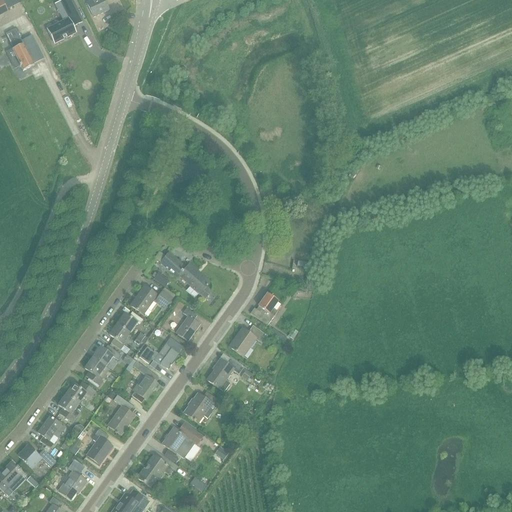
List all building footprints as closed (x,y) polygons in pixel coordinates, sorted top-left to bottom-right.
[(63,21),(47,30),(54,44),(75,33),(72,27),(81,23),(69,0),(63,0),(55,5),(63,21)] [(93,18),(108,11),(103,0),(93,0),(86,3),(93,18)] [(25,17),(13,22),(18,34),(30,28),(25,17)] [(15,30),(6,35),(13,49),(6,53),(14,69),(19,67),(19,68),(20,67),(22,72),(33,66),(32,65),(42,59),(36,48),(31,37),(26,39),(21,42),(15,30)] [(168,253),(159,263),(165,268),(177,279),(179,277),(189,286),(186,291),(194,298),(198,294),(199,295),(204,300),(211,292),(205,288),(209,283),(188,265),(185,268),(174,258),(168,253)] [(158,273),(153,280),(159,284),(163,277),(158,273)] [(142,315),(156,296),(143,286),(129,306),(142,315)] [(164,308),(171,299),(161,292),(157,297),(162,301),(159,305),(164,308)] [(272,309),(277,302),(266,294),(257,307),(258,308),(256,311),(253,309),(249,315),(259,321),(266,326),(277,312),(272,309)] [(184,322),(175,334),(187,342),(198,326),(192,321),(196,316),(186,309),(182,313),(179,311),(177,315),(181,318),(180,320),(184,322)] [(131,313),(128,317),(136,323),(138,325),(142,320),(131,313)] [(123,314),(115,325),(128,334),(136,323),(128,317),(123,314)] [(165,322),(162,327),(167,330),(170,326),(165,322)] [(128,334),(115,325),(108,335),(114,340),(111,344),(120,351),(124,346),(121,344),(128,334)] [(260,344),(265,337),(252,327),(247,333),(241,329),(236,336),(237,337),(229,349),(242,357),(254,339),(260,344)] [(140,333),(136,339),(140,342),(140,343),(144,337),(140,333)] [(152,358),(155,359),(154,361),(159,365),(160,364),(167,369),(176,358),(174,357),(181,348),(169,339),(158,355),(154,352),(153,352),(146,347),(138,357),(148,364),(152,358)] [(99,348),(91,359),(104,368),(112,358),(117,361),(120,356),(106,346),(103,351),(99,348)] [(91,359),(83,369),(88,373),(84,377),(98,387),(102,382),(101,381),(108,371),(104,368),(91,359)] [(213,371),(206,381),(218,389),(223,393),(230,383),(225,380),(232,371),(238,375),(242,368),(229,359),(225,363),(219,359),(212,370),(213,371)] [(138,372),(143,376),(132,391),(134,393),(131,397),(141,404),(144,399),(145,401),(157,385),(155,383),(158,379),(135,363),(132,367),(139,372),(138,372)] [(245,372),(242,377),(248,381),(251,376),(245,372)] [(64,395),(78,405),(82,398),(87,402),(94,393),(80,383),(77,388),(72,385),(64,395)] [(196,394),(182,414),(196,424),(202,416),(207,420),(219,403),(219,402),(205,393),(202,398),(196,394)] [(64,395),(57,406),(62,409),(58,414),(71,424),(75,418),(75,419),(79,414),(74,411),(78,405),(64,395)] [(120,436),(134,416),(131,414),(135,409),(117,396),(113,401),(121,407),(107,427),(120,436)] [(49,450),(64,429),(48,417),(37,434),(42,437),(39,442),(49,450)] [(173,428),(161,445),(174,455),(175,454),(183,460),(194,444),(196,445),(202,437),(183,424),(178,432),(173,428)] [(80,440),(85,436),(80,429),(75,433),(80,440)] [(99,466),(112,448),(104,442),(108,437),(98,430),(94,435),(91,440),(95,443),(86,456),(99,466)] [(76,439),(68,451),(73,454),(77,448),(81,443),(76,439)] [(66,452),(71,446),(66,442),(61,449),(66,452)] [(43,450),(42,451),(37,456),(27,446),(17,456),(32,470),(41,460),(50,469),(56,463),(43,450)] [(221,451),(216,458),(222,462),(227,455),(221,451)] [(168,476),(172,470),(152,456),(136,479),(149,488),(156,480),(157,481),(163,473),(168,476)] [(79,492),(86,483),(77,476),(83,468),(73,461),(67,470),(71,473),(58,493),(69,501),(76,490),(79,492)] [(6,487),(20,473),(10,464),(0,473),(0,482),(1,483),(0,483),(0,490),(6,496),(10,491),(6,487)] [(201,493),(205,487),(194,479),(189,484),(201,493)] [(125,495),(112,511),(141,511),(148,503),(132,492),(129,497),(125,495)] [(60,511),(58,510),(62,505),(52,498),(48,503),(51,505),(45,511),(60,511)]
